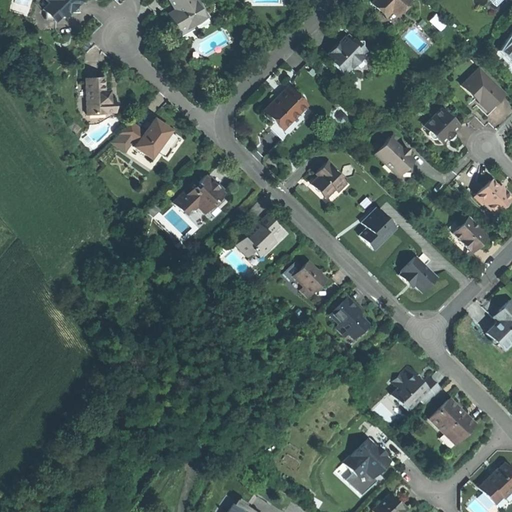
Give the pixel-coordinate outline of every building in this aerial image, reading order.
[(46,11),(46,18),(53,19),(59,13),(76,13),(76,5),(79,2),(81,0),(46,0),(48,2),(48,5),(44,10),(46,11)] [(168,0),(171,4),(174,9),(177,14),(171,17),(169,18),(178,34),(196,24),(194,21),(206,14),(197,0),(168,0)] [(374,0),(371,3),(389,22),(410,1),(408,0),(374,0)] [(168,12),(171,17),(177,14),(174,9),(168,12)] [(53,19),(46,18),(46,11),(44,10),(39,14),(39,30),(55,30),(56,21),(53,19)] [(208,18),(206,14),(194,21),(196,24),(208,18)] [(498,51),(511,65),(511,30),(497,51),(498,51)] [(330,63),(341,74),(345,74),(351,67),(360,67),(361,66),(361,58),(366,52),(362,49),(362,42),(362,41),(355,41),(353,40),(350,43),(344,43),(341,40),(335,46),(326,55),(332,61),(330,63)] [(511,75),(511,65),(498,51),(492,59),(502,70),(510,77),(511,75)] [(477,69),(461,86),(474,99),(471,102),(485,116),(490,110),(497,104),(494,102),(502,94),(477,69)] [(103,78),(85,79),(87,116),(105,114),(105,113),(114,113),(114,100),(108,100),(108,97),(104,97),(104,92),(103,84),(103,78)] [(279,96),(278,96),(263,111),(266,114),(266,118),(269,121),(272,121),(274,123),(281,130),(305,106),(287,87),(283,91),(283,92),(283,93),(280,96),(279,96)] [(311,112),(305,106),(281,130),(274,123),(269,128),(281,141),(311,112)] [(439,110),(423,126),(428,132),(427,133),(427,135),(431,139),(433,139),(434,138),(440,143),(444,139),(445,140),(449,140),(452,137),(452,134),(450,132),(453,130),(456,127),(439,110)] [(161,125),(153,119),(144,132),(135,145),(134,147),(150,159),(155,152),(159,145),(169,132),(169,131),(161,125)] [(81,128),(73,121),(68,126),(76,133),(81,128)] [(132,143),(135,145),(144,132),(129,122),(118,133),(127,140),(132,143)] [(178,139),(169,132),(159,145),(169,152),(178,139)] [(110,142),(121,149),(127,140),(118,133),(110,142)] [(390,138),(373,154),(392,173),(401,173),(409,173),(409,168),(409,165),(409,157),(408,156),(408,149),(401,149),(390,138)] [(125,152),(132,143),(127,140),(121,149),(125,152)] [(164,158),(169,152),(159,145),(155,152),(164,158)] [(327,161),(319,170),(321,173),(310,184),(313,187),(318,192),(320,190),(325,196),(323,197),(324,198),(333,189),(337,193),(345,184),(333,172),(335,169),(327,161)] [(173,203),(183,212),(189,207),(196,206),(203,214),(207,210),(211,214),(217,208),(218,208),(224,202),(220,197),(223,194),(219,190),(215,186),(211,191),(207,188),(212,183),(205,176),(197,184),(194,182),(173,203)] [(490,180),(473,197),(480,205),(482,203),(494,215),(502,206),(511,198),(504,191),(502,193),(497,188),(490,180)] [(215,186),(212,183),(207,188),(211,191),(215,186)] [(374,209),(360,223),(365,228),(358,236),(367,244),(372,250),(394,228),(374,209)] [(273,222),(267,216),(258,225),(256,223),(242,238),(243,238),(236,245),(245,255),(252,248),(255,251),(259,255),(257,256),(258,257),(267,248),(268,248),(275,242),(268,235),(277,226),(273,222)] [(481,242),(485,237),(471,223),(470,224),(465,219),(451,233),(459,240),(458,241),(467,251),(475,243),(477,246),(481,242)] [(470,253),(477,246),(475,243),(467,251),(470,253)] [(248,257),(255,251),(252,248),(245,255),(248,257)] [(421,255),(416,260),(423,266),(428,262),(421,255)] [(416,260),(414,257),(399,272),(400,273),(398,275),(401,278),(404,281),(406,279),(413,285),(420,292),(434,278),(423,266),(416,260)] [(307,297),(324,280),(320,275),(320,270),(314,270),(310,266),(306,262),(300,269),(299,271),(293,277),(303,286),(299,290),(307,297)] [(410,288),(413,285),(406,279),(404,281),(410,288)] [(353,303),(347,297),(329,315),(339,325),(335,328),(345,337),(348,334),(354,339),(367,325),(357,315),(353,311),(357,307),(353,303)] [(485,334),(493,342),(499,336),(507,344),(511,338),(511,306),(510,308),(505,303),(502,307),(498,311),(503,316),(497,322),(485,334)] [(491,317),(497,322),(503,316),(498,311),(491,317)] [(501,349),(507,344),(499,336),(493,342),(501,349)] [(417,400),(424,406),(440,389),(428,377),(421,384),(415,378),(416,376),(413,372),(408,367),(391,383),(397,389),(390,395),(406,411),(417,400)] [(428,419),(443,434),(446,431),(456,441),(460,438),(462,438),(466,434),(466,431),(473,424),(461,412),(448,400),(428,419)] [(453,444),(456,441),(446,431),(443,434),(453,444)] [(390,459),(369,437),(341,464),(350,474),(360,483),(367,476),(370,478),(381,468),(390,459)] [(477,488),(489,500),(496,493),(501,498),(502,499),(511,488),(511,471),(503,463),(477,488)] [(363,492),(370,485),(370,478),(367,476),(360,483),(350,474),(348,477),(348,486),(354,492),(363,492)] [(232,497),(245,506),(254,494),(241,485),(232,497)] [(390,493),(387,495),(394,502),(399,502),(390,493)] [(494,505),(501,498),(496,493),(489,500),(494,505)] [(253,511),(245,506),(232,497),(227,494),(216,510),(219,511),(253,511)] [(387,495),(372,511),(402,511),(406,508),(402,505),(399,502),(394,502),(387,495)]
